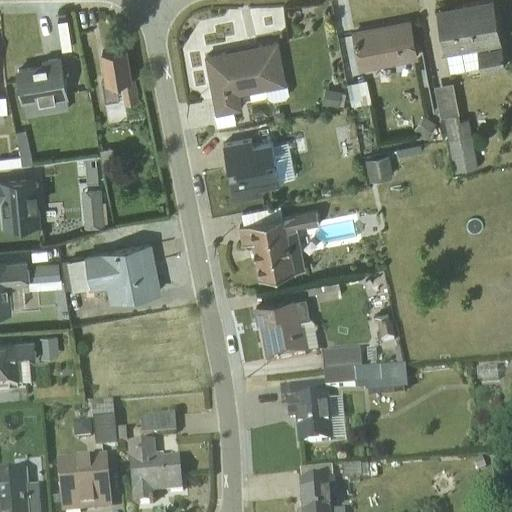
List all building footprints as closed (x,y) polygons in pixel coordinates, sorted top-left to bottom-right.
[(462,9),(437,14),(444,53),(446,52),(450,71),(479,66),(480,72),(506,67),(493,0),(490,0),(461,5),(462,9)] [(408,21),(354,32),(361,69),(415,59),(408,21)] [(277,41),(206,55),(217,112),(242,107),(239,93),(266,88),(267,97),(274,100),(285,97),(289,92),(287,82),(285,82),(277,41)] [(125,47),(102,51),(106,79),(101,80),(104,101),(123,98),(124,102),(138,100),(134,76),(129,77),(125,47)] [(44,66),(17,71),(23,102),(36,100),(37,104),(67,99),(60,58),(43,61),(44,66)] [(367,79),(348,83),(352,105),(371,101),(367,79)] [(345,92),(327,89),(323,102),(342,106),(345,92)] [(350,109),(333,112),(337,126),(353,122),(350,109)] [(458,112),(443,115),(454,172),(477,167),(467,119),(460,120),(458,112)] [(436,122),(423,114),(414,130),(426,138),(436,122)] [(354,128),(340,130),(344,153),(358,151),(354,128)] [(251,137),(223,143),(234,197),(262,192),(261,187),(281,183),(280,179),(295,176),(288,141),(273,144),(272,141),(253,144),(251,137)] [(439,153),(429,155),(433,171),(442,169),(439,153)] [(389,154),(366,160),(371,182),(395,177),(389,154)] [(81,186),(87,226),(108,223),(99,162),(86,163),(89,185),(81,186)] [(40,224),(36,177),(0,180),(0,200),(2,200),(4,227),(40,224)] [(259,277),(305,268),(296,227),(306,224),(307,227),(319,225),(316,209),(239,225),(243,244),(252,242),(259,277)] [(109,301),(154,292),(148,262),(153,261),(150,245),(62,262),(68,291),(92,286),(92,289),(107,287),(109,301)] [(0,312),(13,311),(10,285),(29,284),(29,282),(59,279),(58,262),(27,265),(27,260),(5,262),(5,264),(0,264),(0,312)] [(338,280),(306,285),(307,294),(316,292),(318,300),(341,296),(338,280)] [(317,356),(305,297),(255,307),(267,366),(317,356)] [(387,314),(374,317),(380,344),(393,342),(387,314)] [(58,358),(56,337),(39,338),(41,359),(58,358)] [(0,392),(30,390),(28,364),(37,364),(35,340),(12,341),(12,344),(0,344),(0,392)] [(359,354),(323,356),(324,373),(360,371),(359,354)] [(355,374),(323,377),(324,391),(356,388),(355,374)] [(299,448),(332,444),(327,402),(288,406),(289,422),(296,422),(299,448)] [(95,452),(116,450),(114,433),(111,404),(90,407),(95,452)] [(174,419),(140,422),(141,439),(175,437),(174,419)] [(90,441),(89,425),(71,426),(73,443),(90,441)] [(124,432),(114,433),(116,450),(126,448),(124,432)] [(153,445),(128,448),(134,508),(152,507),(151,494),(161,493),(162,496),(181,494),(178,464),(161,466),(160,460),(155,460),(153,445)] [(79,511),(109,509),(105,460),(56,464),(61,511),(79,511)] [(360,470),(341,472),(342,484),(361,483),(360,470)] [(26,477),(0,478),(0,511),(40,511),(39,491),(28,492),(26,477)] [(335,484),(299,486),(301,511),(331,511),(331,504),(336,504),(335,484)]
